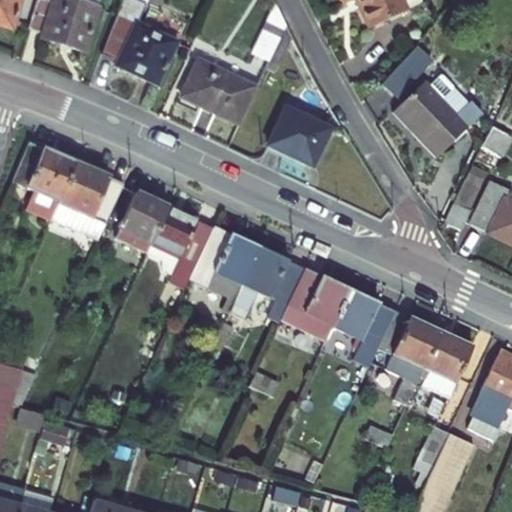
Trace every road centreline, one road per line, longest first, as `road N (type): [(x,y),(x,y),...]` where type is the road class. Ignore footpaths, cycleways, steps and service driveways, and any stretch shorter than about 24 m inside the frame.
road 1 (tertiary): [(7,85),(405,262)]
road 2 (residential): [(289,0),(409,216),(405,262)]
